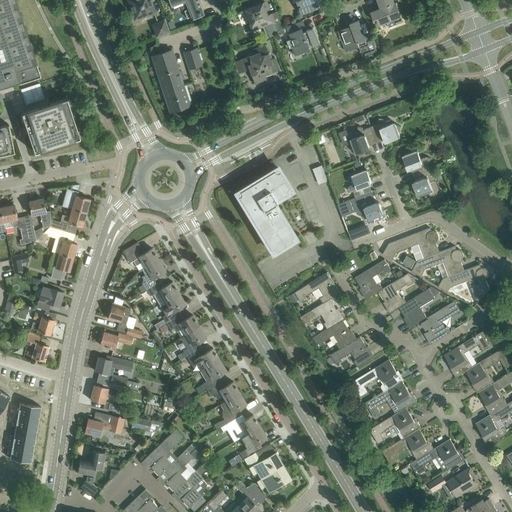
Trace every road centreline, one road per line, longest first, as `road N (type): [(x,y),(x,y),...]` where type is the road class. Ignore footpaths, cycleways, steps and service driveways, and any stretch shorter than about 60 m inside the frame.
road 1 (tertiary): [(362,511),(177,206)]
road 2 (tertiary): [(479,32),(457,53),(185,167)]
road 3 (tertiary): [(189,176),(486,51)]
road 4 (residential): [(168,231),(320,484)]
road 5 (residential): [(69,381),(79,313),(103,245),(141,196)]
road 6 (tertiary): [(153,159),(79,0)]
road 7 (residential): [(507,510),(415,361)]
road 8 (residential): [(47,511),(69,381)]
road 9 (residential): [(415,361),(377,334),(335,270)]
road 10 (residential): [(511,272),(438,221),(408,224)]
